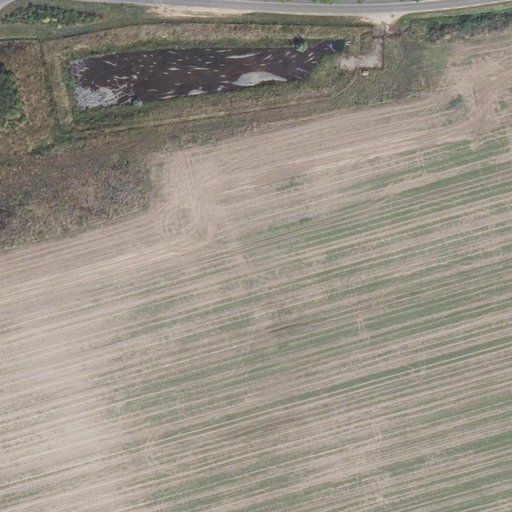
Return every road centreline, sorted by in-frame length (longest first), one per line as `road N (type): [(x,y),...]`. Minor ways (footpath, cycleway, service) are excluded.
road 1 (primary): [(265,2),(439,0)]
road 2 (track): [(299,81),(344,62),(376,61),(378,5)]
